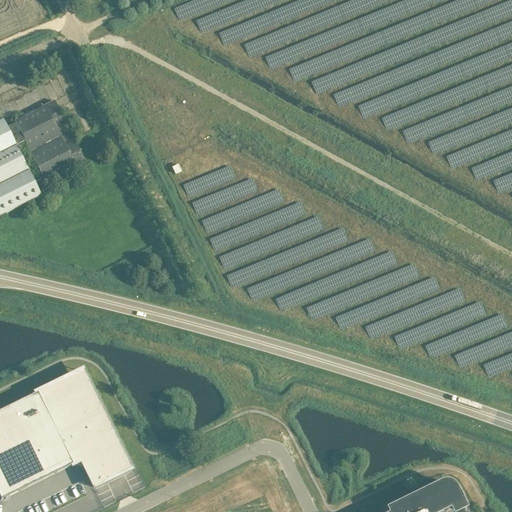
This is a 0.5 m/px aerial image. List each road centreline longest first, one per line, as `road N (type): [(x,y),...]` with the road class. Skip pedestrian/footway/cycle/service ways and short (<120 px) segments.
road 1 (primary): [(511,421),(217,329),(0,277)]
road 2 (unclassified): [(193,270),(76,28)]
road 3 (unclassified): [(127,511),(273,447)]
